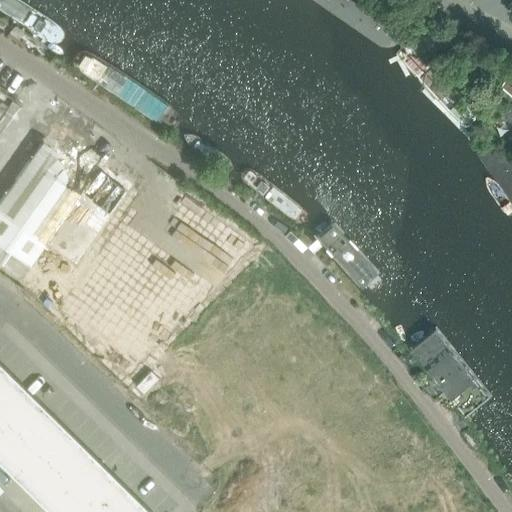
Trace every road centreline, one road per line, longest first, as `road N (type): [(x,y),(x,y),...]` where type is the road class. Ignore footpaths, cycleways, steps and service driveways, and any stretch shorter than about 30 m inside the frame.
road 1 (unclassified): [(506,511),(264,227),(0,47)]
road 2 (residential): [(0,302),(198,491)]
